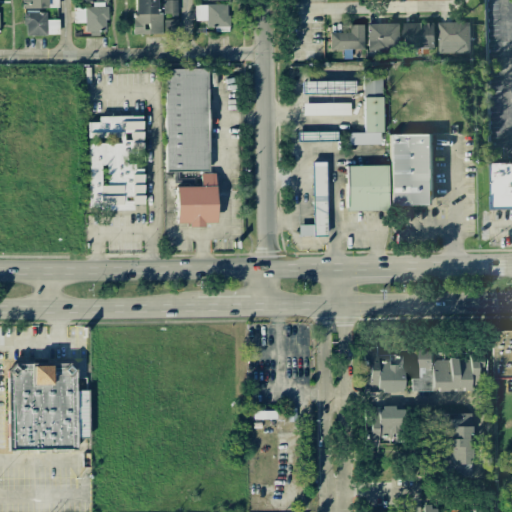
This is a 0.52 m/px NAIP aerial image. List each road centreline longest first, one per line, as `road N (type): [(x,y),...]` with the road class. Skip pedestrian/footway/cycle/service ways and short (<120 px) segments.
road 1 (primary): [(332,266),(0,267)]
road 2 (residential): [(264,0),(267,304)]
road 3 (residential): [(265,52),(0,53)]
road 4 (residential): [(332,266),(339,511)]
road 5 (primary): [(267,304),(511,302)]
road 6 (primary): [(0,306),(197,304)]
